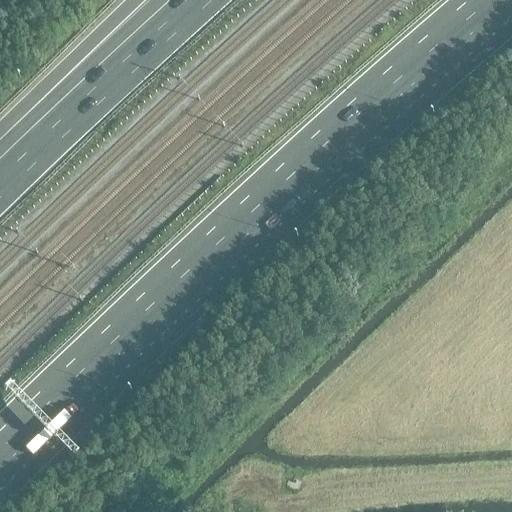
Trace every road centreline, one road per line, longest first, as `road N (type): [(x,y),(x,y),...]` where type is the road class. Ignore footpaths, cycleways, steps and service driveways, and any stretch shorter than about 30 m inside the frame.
road 1 (motorway): [(0,452),(493,0)]
road 2 (motorway): [(193,0),(19,170)]
road 3 (motorway): [(163,0),(19,170)]
